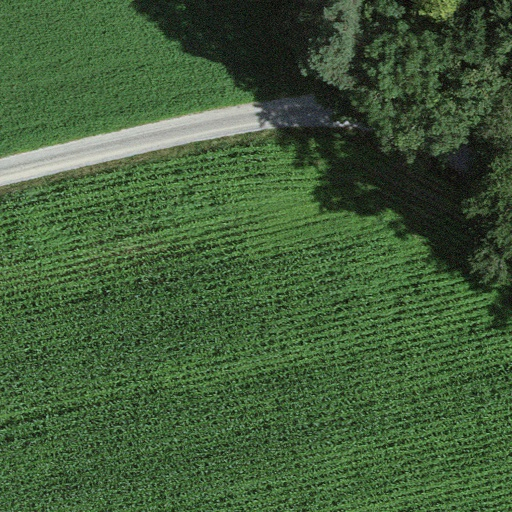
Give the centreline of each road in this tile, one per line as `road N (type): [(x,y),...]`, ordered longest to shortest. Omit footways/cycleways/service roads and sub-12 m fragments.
road 1 (track): [(0,181),(404,96)]
road 2 (track): [(404,96),(511,176)]
road 3 (track): [(332,0),(404,96)]
